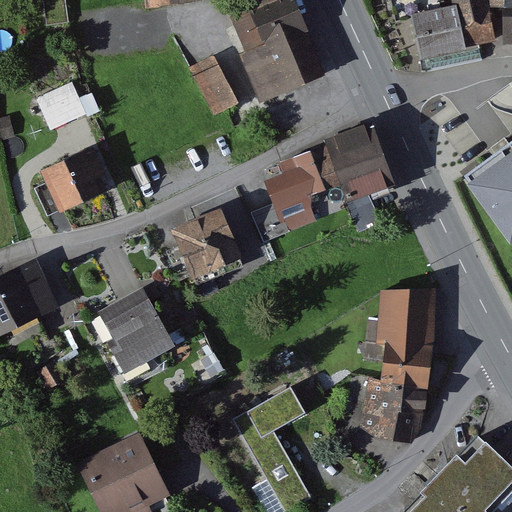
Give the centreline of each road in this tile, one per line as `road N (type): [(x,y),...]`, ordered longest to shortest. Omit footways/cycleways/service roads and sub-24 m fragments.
road 1 (residential): [(382,92),(146,219),(0,259)]
road 2 (primary): [(382,92),(498,338)]
road 3 (residential): [(344,511),(400,469),(439,425),(498,338)]
road 4 (residential): [(511,62),(382,92)]
